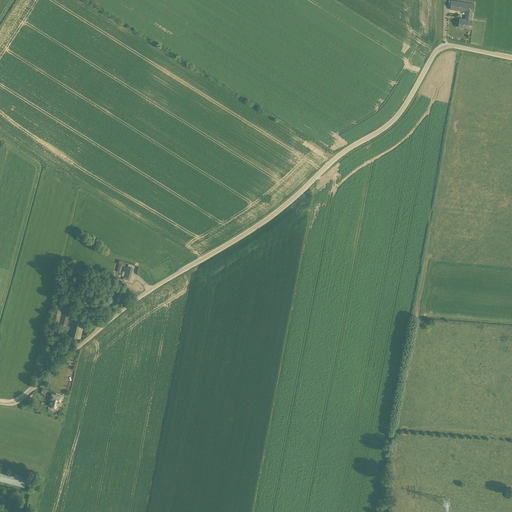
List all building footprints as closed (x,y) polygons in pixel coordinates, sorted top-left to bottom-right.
[(466,11),(466,16),(467,16),(466,19),(459,18),(458,27),(463,27),(466,27),(466,28),(471,29),(472,20),(471,20),(472,12),(473,12),(474,3),(451,0),(450,9),(466,11)] [(129,278),(132,267),(125,265),(126,263),(120,262),(119,264),(124,266),(122,275),(129,278)] [(86,290),(88,284),(81,282),(80,289),(86,290)] [(58,328),(69,330),(70,326),(66,325),(71,305),(64,303),(65,299),(57,297),(50,321),(59,323),(58,328)] [(69,335),(80,338),(84,322),(73,319),(69,335)] [(61,397),(52,394),(50,399),(51,399),(49,406),(57,409),(59,401),(60,402),(61,397)] [(0,472),(0,481),(25,487),(27,477),(1,470),(0,472)]
